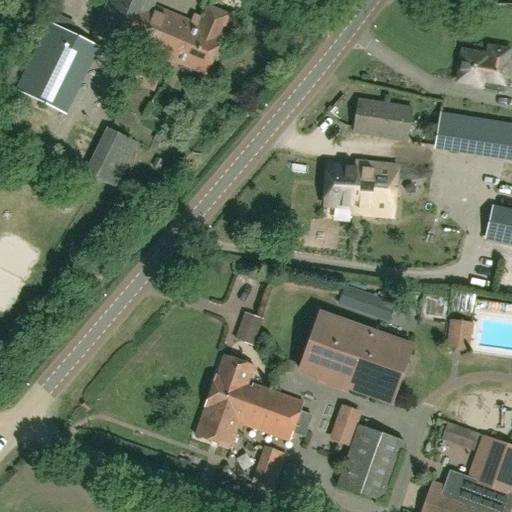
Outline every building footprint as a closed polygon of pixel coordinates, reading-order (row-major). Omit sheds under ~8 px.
[(206,77),(221,42),(219,41),(229,19),(209,10),(200,33),(190,28),(191,26),(145,6),(147,0),(110,0),(94,37),(126,51),(128,47),(174,67),(175,64),(206,77)] [(16,91),(59,112),(92,45),(49,24),(16,91)] [(458,82),(483,86),(485,90),(503,93),(510,50),(489,47),(487,56),(463,52),(458,82)] [(137,64),(133,72),(129,82),(152,92),(160,74),(137,64)] [(406,141),(411,108),(359,100),(354,133),(406,141)] [(511,123),(508,123),(503,159),(511,160),(511,123)] [(85,172),(107,183),(116,188),(138,144),(107,128),(85,172)] [(393,218),(397,167),(362,164),(362,168),(355,167),(355,168),(327,166),(324,207),(352,210),(352,214),(393,218)] [(511,246),(511,210),(492,206),(484,240),(511,246)] [(337,304),(388,322),(394,304),(344,286),(337,304)] [(428,297),(428,320),(453,321),(453,298),(428,297)] [(234,340),(252,347),(262,320),(244,313),(234,340)] [(392,404),(412,350),(318,315),(298,369),(392,404)] [(449,321),(446,348),(470,351),(473,323),(449,321)] [(211,391),(245,404),(251,388),(247,386),(254,366),(224,355),(217,375),(216,375),(211,391)] [(252,384),(251,388),(245,404),(211,391),(205,407),(195,436),(230,448),(240,420),(244,421),(243,425),(289,442),(303,402),(252,384)] [(344,401),(328,436),(348,446),(365,410),(344,401)] [(404,442),(358,426),(337,487),(383,503),(404,442)] [(479,447),(479,429),(449,429),(448,446),(479,447)] [(432,484),(422,511),(509,511),(511,506),(511,504),(511,448),(484,439),(468,481),(451,474),(446,489),(432,484)] [(275,479),(257,472),(252,484),(271,491),(275,479)]
